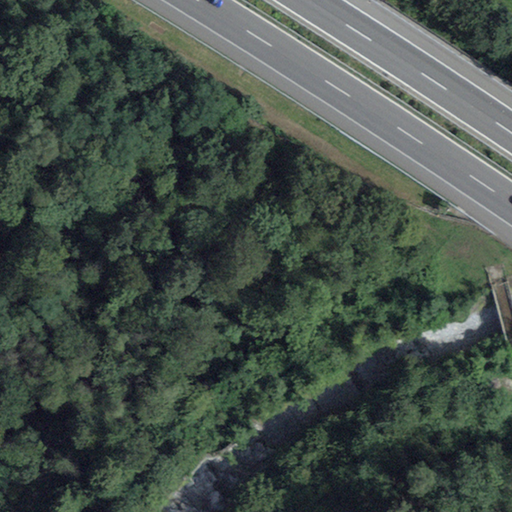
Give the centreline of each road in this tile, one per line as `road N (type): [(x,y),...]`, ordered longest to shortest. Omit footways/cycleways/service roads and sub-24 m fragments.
road 1 (motorway): [(187,0),(511,209)]
road 2 (motorway): [(511,143),(292,0)]
